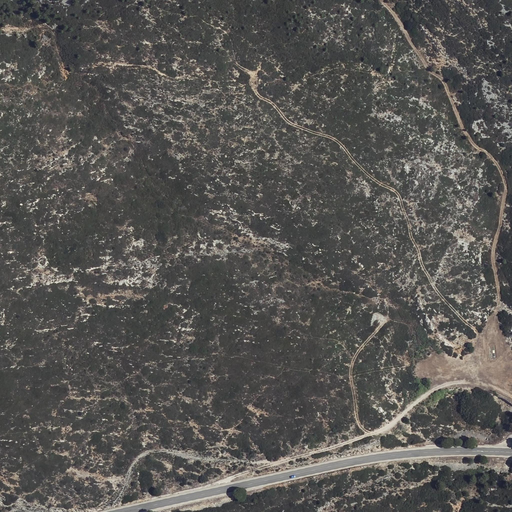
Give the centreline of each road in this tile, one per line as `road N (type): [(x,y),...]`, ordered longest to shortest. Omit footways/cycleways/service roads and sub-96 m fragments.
road 1 (track): [(372,432),(355,418),(349,373),(352,356),(379,324),(375,316),(295,263),(175,209),(96,87),(65,71),(55,31)]
road 2 (track): [(477,382),(478,341),(432,281),(399,196),(338,141),(284,119),(256,95),(253,75)]
road 3 (primary): [(511,452),(380,457),(127,511)]
road 4 (track): [(478,341),(497,300),(495,255),(508,184),(388,0)]
road 5 (track): [(223,490),(233,476),(384,428),(444,384),(477,382),(511,393)]
